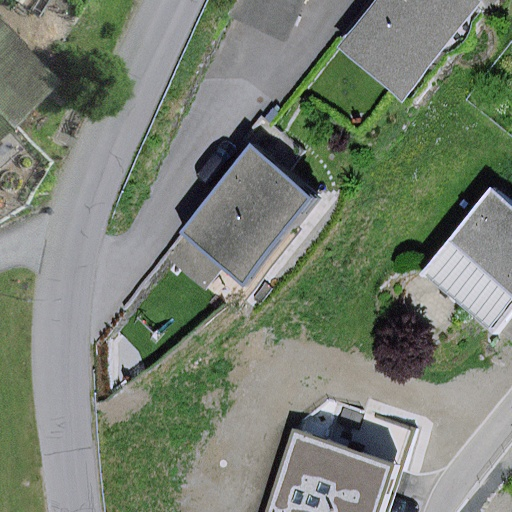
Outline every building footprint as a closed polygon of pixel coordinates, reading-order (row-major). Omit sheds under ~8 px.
[(308,0),(250,0),(237,29),(284,51),(308,0)] [(393,111),(479,6),(470,0),(375,0),(328,58),(393,111)] [(0,34),(0,130),(46,95),(0,34)] [(250,140),(165,257),(237,314),(323,200),(250,140)] [(511,308),(511,210),(486,190),(418,272),(491,337),(511,308)]
